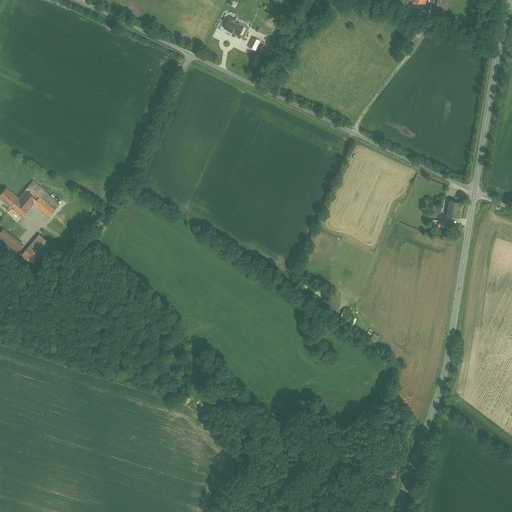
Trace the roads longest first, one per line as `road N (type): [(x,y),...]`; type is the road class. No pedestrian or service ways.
road 1 (unclassified): [(475,192),(77,0)]
road 2 (secondary): [(475,192),(446,363),(397,511)]
road 3 (secondary): [(511,2),(499,37),(475,192)]
